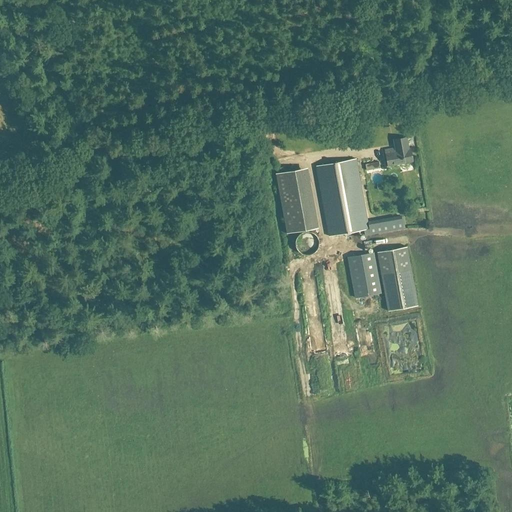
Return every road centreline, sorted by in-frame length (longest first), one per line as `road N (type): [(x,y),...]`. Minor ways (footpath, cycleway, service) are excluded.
road 1 (track): [(0,179),(511,73)]
road 2 (track): [(323,511),(293,283),(293,268),(306,259)]
road 3 (track): [(58,0),(88,161)]
